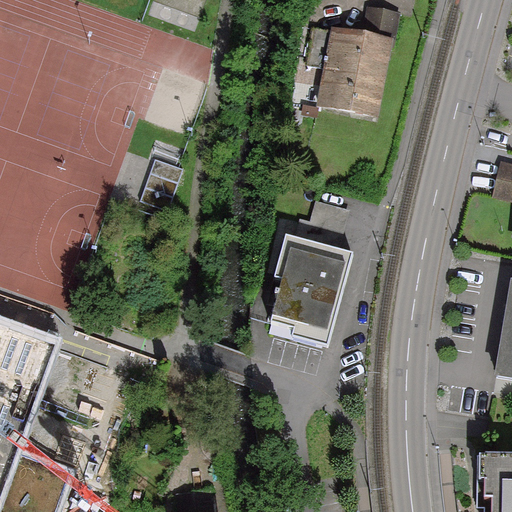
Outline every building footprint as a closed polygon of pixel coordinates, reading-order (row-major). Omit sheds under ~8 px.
[(363,29),(332,26),(316,107),(351,112),(379,118),(392,56),(401,13),(385,8),(367,6),(363,29)] [(174,209),(190,170),(162,159),(146,198),(174,209)] [(511,181),(495,178),(490,196),(511,201),(511,225),(510,233),(511,233),(511,181)] [(296,235),(286,233),(274,275),(282,278),(267,332),(329,348),(355,251),(340,248),(350,210),(316,201),(310,221),(301,219),(296,235)] [(511,296),(498,378),(511,379),(511,296)] [(0,315),(0,511),(61,511),(77,470),(24,449),(63,338),(0,315)] [(511,511),(511,460),(479,460),(477,511),(511,511)]
